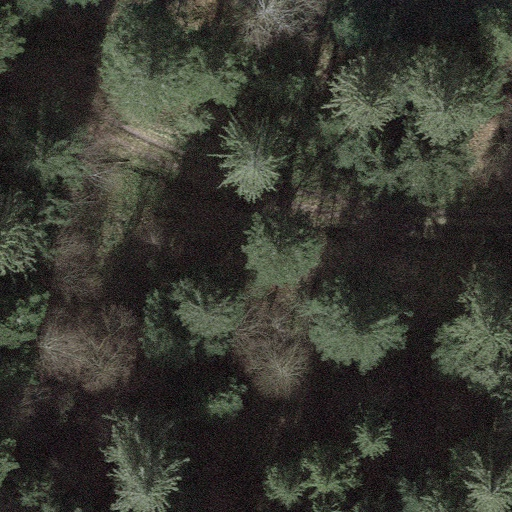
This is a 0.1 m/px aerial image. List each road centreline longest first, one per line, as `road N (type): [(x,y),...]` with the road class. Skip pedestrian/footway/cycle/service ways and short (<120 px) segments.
road 1 (track): [(511,221),(315,215),(153,172),(0,68)]
road 2 (track): [(64,511),(99,496),(511,412)]
